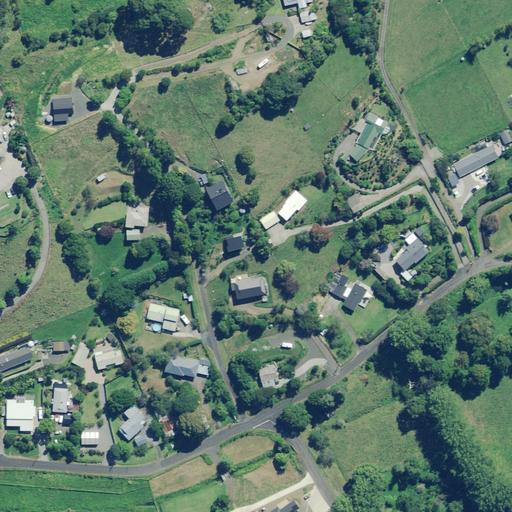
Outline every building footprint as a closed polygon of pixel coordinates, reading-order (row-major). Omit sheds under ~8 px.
[(282,0),(284,7),(297,4),(299,10),(306,8),(305,4),(312,3),(311,0),(282,0)] [(309,14),(308,12),(299,14),(301,24),(316,20),(315,13),(309,14)] [(311,37),(309,30),(301,33),(303,39),(311,37)] [(358,117),(352,129),(361,134),(356,143),(358,144),(348,153),(357,161),(369,149),(373,151),(381,135),(382,135),(383,135),(385,135),(386,134),(387,134),(388,133),(388,132),(389,131),(389,130),(389,129),(389,128),(389,126),(389,125),(388,124),(387,124),(387,123),(387,121),(369,112),(364,120),(358,117)] [(511,141),(506,130),(499,133),(504,145),(511,141)] [(498,158),(491,145),(452,165),(458,177),(498,158)] [(349,158),(345,154),(341,159),(344,162),(349,158)] [(306,201),(295,191),(284,202),(285,203),(277,213),(286,221),(296,209),(298,211),(306,201)] [(364,208),(357,196),(346,201),(353,214),(364,208)] [(148,208),(137,207),(136,213),(126,212),(125,227),(133,228),(133,226),(146,227),(148,208)] [(279,221),(273,211),(259,220),(265,229),(279,221)] [(138,240),(139,230),(125,230),(125,240),(138,240)] [(428,252),(417,239),(407,248),(408,249),(397,259),(405,269),(413,262),(415,264),(428,252)] [(348,279),(337,273),(327,291),(344,300),(342,305),(354,311),(360,301),(361,301),(367,290),(354,283),(351,288),(345,285),(348,279)] [(265,294),(262,278),(230,284),(231,291),(234,290),(236,300),(265,294)] [(192,301),(191,292),(182,294),(183,299),(188,298),(188,301),(192,301)] [(162,302),(147,299),(143,319),(163,322),(161,329),(174,332),(179,310),(161,306),(162,302)] [(63,342),(53,342),(53,351),(63,351),(63,342)] [(89,350),(80,345),(70,362),(80,367),(89,350)] [(113,352),(111,345),(92,350),(98,370),(105,368),(104,366),(114,363),(115,365),(123,363),(119,350),(113,352)] [(0,371),(20,364),(15,352),(0,357),(0,371)] [(198,360),(183,357),(182,360),(167,357),(163,372),(184,377),(184,376),(195,378),(196,373),(207,375),(210,361),(198,358),(198,360)] [(277,379),(274,367),(258,370),(262,389),(274,386),(273,380),(277,379)] [(67,384),(53,384),(52,412),(65,413),(66,406),(69,406),(69,398),(66,398),(67,384)] [(146,404),(143,396),(136,398),(139,406),(146,404)] [(33,401),(24,401),(24,404),(15,404),(15,400),(6,400),(5,426),(19,426),(19,431),(32,431),(33,417),(35,417),(35,406),(33,406),(33,401)] [(79,401),(72,400),(71,412),(79,412),(79,401)] [(172,418),(165,404),(152,410),(166,439),(181,432),(176,422),(179,420),(177,416),(172,418)] [(145,418),(137,410),(117,429),(128,441),(143,427),(140,423),(145,418)] [(98,445),(98,432),(80,432),(81,445),(98,445)] [(146,442),(142,435),(134,440),(138,447),(146,442)]
